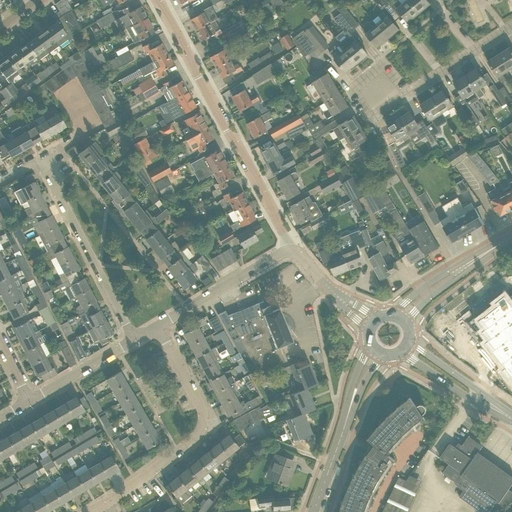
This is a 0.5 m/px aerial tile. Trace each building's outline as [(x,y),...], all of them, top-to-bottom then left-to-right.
[(72,10),(66,0),(60,0),(55,4),(58,11),(61,16),(71,11),(72,10)] [(275,10),(283,4),(280,0),(273,0),(273,1),(271,0),(269,0),(275,10)] [(381,0),(372,0),(380,8),(385,4),(386,5),(381,0)] [(393,0),(391,2),(394,6),(401,14),(402,16),(407,22),(418,13),(408,0),(407,0),(393,0)] [(407,0),(408,0),(418,13),(429,4),(425,0),(407,0)] [(141,6),(132,11),(129,6),(122,10),(121,10),(124,15),(119,18),(125,28),(132,25),(146,17),(141,6)] [(196,31),(218,19),(211,6),(203,11),(204,13),(190,20),(196,31)] [(359,25),(345,8),(343,8),(339,11),(341,14),(354,29),(359,25)] [(51,16),(56,22),(46,29),(56,42),(55,42),(58,46),(72,35),(71,34),(61,16),(58,11),(51,16)] [(71,11),(61,16),(71,34),(81,29),(71,11)] [(354,29),(341,14),(339,11),(340,14),(333,19),(345,33),(352,28),(354,30),(354,29)] [(398,29),(392,22),(383,12),(378,16),(381,21),(376,25),(387,38),(398,29)] [(115,21),(110,13),(99,19),(95,21),(100,29),(115,21)] [(132,25),(125,28),(134,44),(139,42),(139,41),(146,38),(143,32),(152,28),(146,17),(132,25)] [(215,20),(218,19),(196,31),(202,41),(215,34),(216,36),(222,33),(215,20)] [(228,37),(245,28),(241,21),(225,30),(228,37)] [(376,47),(387,38),(376,25),(370,30),(366,26),(361,29),(376,47)] [(321,54),(329,47),(312,26),(304,33),(308,37),(296,47),(303,58),(317,49),(321,54)] [(46,29),(36,37),(48,53),(58,46),(55,42),(56,42),(46,29)] [(233,45),(250,36),(246,29),(229,38),(233,45)] [(288,49),(294,45),(287,34),(281,38),(288,49)] [(356,41),(351,35),(340,43),(356,63),(367,54),(356,41)] [(38,61),(48,53),(36,37),(26,44),(35,56),(38,61)] [(279,41),(272,45),(276,53),(284,49),(279,41)] [(161,44),(152,48),(149,43),(142,47),(145,53),(147,52),(153,62),(139,69),(167,54),(161,44)] [(345,73),(356,63),(340,43),(339,44),(345,50),(339,54),(334,48),(329,53),(345,73)] [(16,51),(28,67),(32,64),(29,60),(35,56),(26,44),(16,51)] [(217,54),(210,57),(216,68),(231,60),(235,57),(232,51),(229,45),(216,52),(217,54)] [(93,57),(96,56),(92,48),(83,53),(92,70),(98,66),(93,57)] [(499,55),(509,71),(511,74),(511,51),(510,48),(499,55)] [(16,51),(15,49),(10,53),(9,55),(10,56),(6,58),(6,59),(19,76),(23,73),(19,68),(25,64),(27,67),(28,67),(16,51)] [(111,71),(133,60),(128,51),(106,63),(111,71)] [(258,58),(248,64),(251,69),(261,63),(272,56),(270,52),(259,59),(258,58)] [(164,70),(172,65),(167,54),(139,69),(143,76),(154,70),(156,74),(157,73),(160,79),(166,75),(164,70)] [(503,75),(509,71),(499,55),(488,63),(498,78),(501,83),(506,79),(503,75)] [(6,59),(6,58),(5,56),(0,60),(0,71),(5,78),(9,75),(11,77),(13,78),(17,74),(19,76),(6,59)] [(72,63),(69,65),(76,75),(75,75),(76,76),(78,81),(90,75),(88,73),(81,58),(72,63)] [(277,74),(286,69),(280,59),(271,64),(273,67),(277,74)] [(239,63),(234,66),(231,60),(216,68),(222,78),(236,71),(237,73),(243,70),(239,63)] [(49,66),(45,69),(49,75),(54,71),(59,67),(55,62),(50,66),(49,66)] [(270,64),(252,76),(257,84),(276,74),(270,64)] [(66,67),(63,69),(71,79),(76,76),(75,75),(76,75),(69,65),(66,67)] [(39,83),(49,75),(45,69),(35,76),(39,83)] [(66,83),(71,79),(63,69),(58,73),(66,83)] [(486,85),(482,78),(476,70),(466,77),(479,98),(484,95),(480,89),(486,85)] [(122,85),(139,76),(136,71),(120,80),(118,81),(120,84),(121,83),(122,85)] [(62,87),(66,83),(58,73),(54,76),(62,87)] [(324,104),(339,94),(327,74),(306,87),(314,100),(320,96),(324,104)] [(39,83),(35,76),(33,75),(23,82),(25,84),(29,90),(39,83)] [(81,86),(93,80),(90,75),(78,81),(81,86)] [(57,90),(62,87),(54,76),(48,80),(57,90)] [(472,103),(479,98),(466,77),(454,84),(466,103),(470,100),(472,103)] [(137,94),(154,85),(150,78),(137,86),(140,91),(137,93),(137,94)] [(51,95),(57,90),(48,80),(42,84),(46,88),(51,95)] [(84,92),(95,85),(93,80),(81,86),(84,92)] [(181,81),(172,86),(169,80),(162,84),(163,86),(160,88),(167,102),(187,91),(181,81)] [(25,84),(17,90),(11,83),(4,88),(14,101),(28,89),(29,90),(25,84)] [(42,84),(37,88),(40,92),(46,88),(42,84)] [(498,91),(494,84),(488,87),(500,107),(506,103),(498,91)] [(87,97),(98,90),(95,85),(84,92),(87,97)] [(146,101),(159,93),(154,85),(137,94),(142,102),(145,100),(146,101)] [(506,103),(511,100),(503,87),(498,91),(506,103)] [(5,107),(14,101),(4,88),(0,90),(0,93),(4,99),(1,102),(5,107)] [(90,102),(101,96),(98,90),(87,97),(90,102)] [(256,95),(250,98),(245,90),(232,97),(240,111),(253,105),(253,104),(259,100),(256,95)] [(167,102),(164,104),(173,120),(187,112),(184,107),(193,102),(187,91),(167,102)] [(433,98),(432,98),(442,113),(453,106),(443,91),(433,98)] [(332,116),(347,107),(339,94),(324,104),(328,110),(323,113),(326,119),(332,116)] [(93,107),(104,101),(101,96),(90,102),(93,107)] [(274,109),(289,101),(287,97),(272,105),(274,109)] [(432,98),(421,106),(433,124),(435,128),(433,130),(436,135),(440,131),(439,126),(447,121),(442,113),(432,98)] [(95,112),(107,106),(104,101),(93,107),(95,112)] [(467,104),(462,108),(470,120),(475,128),(481,124),(476,117),(475,117),(467,104)] [(98,118),(110,112),(107,106),(95,112),(98,118)] [(65,126),(59,115),(54,107),(42,114),(53,134),(65,126)] [(470,120),(462,108),(457,111),(465,124),(470,120)] [(101,123),(115,115),(113,111),(110,112),(98,118),(101,123)] [(263,122),(272,118),(269,112),(247,124),(255,138),(268,131),(263,122)] [(180,129),(186,140),(207,129),(198,113),(182,121),(185,127),(180,129)] [(419,128),(415,121),(410,113),(399,120),(411,139),(421,132),(419,128)] [(42,116),(27,124),(35,139),(37,142),(41,140),(53,134),(42,114),(41,114),(42,116)] [(299,114),(276,127),(281,135),(285,132),(288,130),(303,121),(301,117),(299,114)] [(116,121),(118,120),(115,115),(101,123),(104,128),(116,122),(116,121)] [(341,117),(324,127),(312,135),(313,137),(315,140),(332,130),(334,130),(334,131),(339,141),(360,128),(353,117),(344,122),(341,117)] [(324,127),(320,120),(313,125),(309,118),(303,121),(308,129),(312,135),(324,127)] [(126,135),(118,121),(118,120),(116,121),(116,122),(104,128),(109,137),(113,135),(117,141),(119,140),(126,135)] [(163,120),(158,122),(162,129),(166,127),(166,126),(163,120)] [(411,139),(399,120),(394,122),(393,120),(386,124),(397,142),(403,139),(407,145),(412,141),(410,139),(411,139)] [(290,140),(308,129),(303,121),(288,130),(285,132),(290,140)] [(21,135),(14,139),(21,151),(33,145),(37,142),(35,139),(27,124),(21,128),(21,135)] [(507,126),(501,130),(504,134),(510,130),(507,126)] [(353,148),(367,140),(360,128),(339,141),(344,149),(343,150),(347,155),(354,150),(353,148)] [(197,148),(200,153),(207,149),(204,144),(213,139),(207,129),(186,140),(192,151),(197,148)] [(430,132),(428,130),(423,133),(431,146),(431,145),(436,142),(430,132)] [(7,143),(3,139),(0,134),(0,149),(4,156),(8,154),(10,157),(21,151),(14,139),(7,143)] [(124,149),(131,144),(126,135),(119,140),(124,149)] [(491,137),(484,140),(487,146),(493,144),(491,137)] [(145,139),(132,145),(135,151),(142,164),(155,157),(149,146),(145,139)] [(277,150),(286,145),(283,139),(274,144),(273,143),(261,150),(264,155),(262,158),(265,164),(280,156),(277,150)] [(99,156),(103,153),(94,142),(78,154),(87,166),(99,156)] [(395,142),(389,146),(401,171),(407,167),(395,142)] [(318,146),(309,151),(312,156),(321,150),(318,146)] [(463,149),(456,153),(461,160),(468,156),(463,149)] [(210,154),(191,164),(195,171),(201,167),(206,177),(213,173),(227,166),(221,155),(218,150),(210,154)] [(321,152),(322,151),(321,150),(312,156),(311,156),(311,157),(307,159),(311,166),(325,158),(321,152)] [(476,151),(467,157),(490,186),(493,184),(495,189),(487,193),(493,205),(497,214),(499,213),(500,216),(511,210),(511,208),(505,194),(503,189),(501,185),(492,172),(476,151)] [(99,156),(87,166),(95,176),(98,180),(101,177),(110,171),(109,171),(113,168),(109,163),(106,165),(99,156)] [(292,157),(283,162),(280,156),(265,164),(268,169),(271,169),(274,174),(296,163),(292,157)] [(134,174),(141,168),(137,160),(129,167),(134,174)] [(390,177),(396,174),(389,160),(384,163),(390,177)] [(165,164),(148,173),(153,182),(170,173),(165,164)] [(224,181),(233,176),(227,166),(213,173),(219,183),(217,184),(220,190),(227,186),(224,181)] [(345,166),(335,172),(337,175),(336,175),(341,183),(352,177),(345,166)] [(509,186),(503,189),(505,194),(511,208),(511,166),(509,168),(511,174),(511,181),(508,183),(509,186)] [(141,168),(134,174),(141,183),(147,179),(141,168)] [(101,177),(98,180),(101,184),(109,194),(121,184),(124,181),(116,171),(112,174),(110,171),(101,177)] [(299,178),(296,173),(294,173),(278,181),(288,199),(300,192),(294,182),(297,180),(299,178)] [(336,175),(336,176),(335,175),(329,178),(329,179),(319,185),(324,195),(342,185),(341,183),(336,175)] [(363,196),(363,195),(352,177),(341,183),(342,185),(352,203),(363,196)] [(164,197),(172,192),(165,179),(156,183),(164,197)] [(461,195),(468,191),(462,180),(455,184),(461,195)] [(198,181),(184,189),(189,198),(203,190),(198,181)] [(20,205),(26,202),(40,195),(33,182),(14,192),(20,205)] [(128,194),(129,194),(121,184),(109,194),(115,202),(113,203),(118,209),(131,199),(128,194)] [(381,184),(374,188),(381,200),(385,207),(392,203),(388,196),(381,184)] [(373,188),(363,195),(363,196),(373,214),(385,207),(381,200),(374,188),(373,188)] [(153,189),(147,194),(153,205),(154,203),(159,200),(153,189)] [(242,192),(233,197),(230,192),(222,196),(225,202),(227,201),(233,211),(247,203),(242,192)] [(428,214),(435,210),(426,194),(419,198),(428,214)] [(46,206),(40,195),(26,202),(29,208),(24,210),(29,220),(44,213),(48,211),(46,206)] [(412,215),(419,211),(409,195),(402,200),(412,215)] [(311,205),(312,203),(309,196),(291,206),(292,207),(290,208),(293,214),(295,213),(301,224),(310,219),(311,222),(323,216),(323,215),(322,216),(320,212),(313,216),(308,207),(311,205)] [(0,205),(4,214),(11,211),(4,197),(0,199),(0,205)] [(202,213),(217,205),(213,197),(192,209),(196,216),(201,213),(202,213)] [(467,203),(462,206),(457,198),(442,207),(447,217),(440,221),(443,227),(442,227),(452,243),(484,224),(471,203),(468,205),(467,203)] [(135,202),(131,199),(118,209),(123,215),(125,214),(131,222),(143,212),(135,202)] [(230,226),(233,231),(255,219),(252,214),(253,214),(247,203),(233,211),(238,221),(230,226)] [(154,226),(169,214),(166,209),(154,218),(154,217),(149,219),(143,212),(131,222),(139,232),(139,231),(142,235),(154,226)] [(396,209),(389,213),(400,230),(407,242),(400,246),(405,254),(410,262),(411,262),(411,263),(421,258),(421,257),(424,255),(423,254),(414,239),(410,232),(409,229),(396,209)] [(44,213),(29,220),(33,228),(34,227),(38,236),(56,227),(50,215),(48,211),(44,213)] [(314,229),(327,222),(323,216),(311,222),(310,223),(314,229)] [(419,224),(409,229),(410,232),(414,239),(423,254),(424,255),(438,248),(438,247),(423,221),(419,224)] [(254,236),(262,232),(258,225),(250,229),(236,237),(243,248),(257,240),(254,236)] [(157,230),(156,230),(154,226),(142,235),(145,233),(148,237),(145,239),(153,250),(165,240),(157,230)] [(56,227),(38,236),(46,252),(45,252),(46,252),(61,245),(64,243),(62,238),(56,227)] [(365,247),(373,244),(366,228),(358,232),(365,247)] [(222,246),(233,238),(229,231),(217,238),(218,239),(213,242),(216,248),(221,245),(222,246)] [(358,232),(337,240),(343,255),(349,270),(364,264),(359,250),(365,247),(358,232)] [(10,245),(15,243),(11,234),(6,236),(10,245)] [(20,246),(26,243),(22,237),(17,240),(20,246)] [(165,240),(153,250),(161,260),(164,264),(168,261),(181,251),(180,250),(176,254),(173,251),(173,250),(165,240)] [(379,259),(389,253),(382,241),(373,246),(366,249),(368,259),(380,280),(398,270),(394,262),(385,267),(382,263),(381,263),(379,259)] [(332,259),(325,243),(323,242),(318,244),(317,246),(324,263),(328,261),(334,276),(349,270),(343,255),(332,259)] [(14,253),(19,251),(15,243),(10,245),(14,253)] [(61,245),(46,252),(50,260),(55,258),(59,265),(73,258),(67,247),(64,243),(61,245)] [(233,254),(231,250),(230,249),(211,260),(217,271),(236,260),(232,254),(233,254)] [(168,261),(164,264),(167,267),(175,277),(193,264),(192,263),(192,264),(181,251),(168,261)] [(206,272),(212,267),(202,255),(196,260),(206,272)] [(75,272),(78,270),(73,258),(59,265),(63,273),(58,276),(62,284),(77,276),(75,272)] [(10,268),(6,271),(3,264),(0,265),(0,280),(15,273),(13,269),(10,268)] [(191,274),(197,269),(193,264),(175,277),(184,289),(195,280),(191,274)] [(27,279),(32,276),(27,266),(22,269),(27,279)] [(12,281),(17,278),(15,273),(0,280),(0,292),(1,295),(15,288),(12,281)] [(77,276),(62,284),(64,283),(67,288),(63,291),(68,300),(75,297),(89,290),(83,279),(79,280),(77,276)] [(46,282),(41,285),(44,290),(49,288),(46,282)] [(7,307),(24,298),(21,285),(15,288),(1,295),(7,307)] [(49,290),(43,293),(47,301),(53,298),(49,290)] [(79,305),(75,308),(78,315),(93,308),(97,306),(95,301),(89,290),(75,297),(79,305)] [(39,304),(35,306),(38,311),(47,306),(42,296),(37,299),(39,304)] [(24,299),(24,298),(7,307),(13,319),(27,312),(23,305),(26,303),(24,299)] [(511,306),(506,299),(481,319),(488,327),(485,330),(491,338),(488,341),(495,349),(492,352),(504,368),(501,371),(511,384),(511,306)] [(225,311),(218,315),(238,353),(239,353),(239,354),(245,351),(258,374),(277,366),(276,365),(284,362),(278,348),(293,342),(279,309),(272,312),(269,306),(265,308),(263,302),(254,305),(244,309),(243,308),(238,310),(238,311),(233,313),(233,314),(227,316),(225,311)] [(50,325),(55,322),(47,306),(38,311),(41,317),(45,314),(50,325)] [(93,308),(78,315),(86,331),(105,321),(99,310),(97,306),(93,308)] [(222,329),(220,325),(216,316),(208,320),(215,333),(222,329)] [(19,340),(33,333),(27,321),(13,328),(19,340)] [(110,330),(112,328),(108,321),(105,322),(105,321),(86,331),(87,331),(88,330),(93,339),(94,339),(95,342),(99,340),(101,346),(108,342),(106,338),(112,334),(110,330)] [(203,339),(201,335),(197,327),(183,334),(190,346),(203,339)] [(35,339),(41,336),(39,331),(33,333),(19,340),(25,352),(44,342),(38,345),(35,339)] [(223,343),(228,340),(223,331),(218,334),(223,343)] [(82,350),(81,349),(75,337),(67,341),(74,354),(82,350)] [(196,357),(209,350),(203,339),(190,346),(196,357)] [(228,352),(233,349),(228,340),(223,343),(228,352)] [(60,349),(67,346),(64,341),(56,345),(55,347),(57,351),(60,349)] [(50,354),(50,355),(44,342),(25,352),(31,364),(50,354)] [(75,364),(72,356),(67,346),(60,349),(69,367),(75,364)] [(202,370),(221,360),(214,347),(209,350),(196,357),(202,370)] [(238,365),(244,362),(239,354),(239,353),(238,353),(230,358),(233,364),(236,362),(238,365)] [(475,367),(483,361),(478,353),(470,359),(475,367)] [(55,367),(56,365),(50,354),(31,364),(37,376),(40,374),(43,380),(43,381),(56,374),(56,373),(57,372),(57,370),(57,368),(55,367)] [(216,362),(221,360),(202,370),(209,381),(222,374),(216,362)] [(243,375),(249,372),(244,362),(238,365),(243,375)] [(298,391),(287,396),(289,395),(304,389),(306,389),(317,384),(309,363),(299,367),(297,363),(289,366),(297,383),(300,391),(298,391)] [(112,391),(126,383),(119,372),(106,380),(112,391)] [(231,376),(225,379),(222,374),(209,381),(209,382),(208,382),(207,384),(209,388),(211,389),(212,388),(215,393),(233,383),(235,382),(231,376)] [(250,381),(245,383),(248,390),(253,387),(250,381)] [(119,403),(132,395),(126,383),(112,391),(119,403)] [(233,383),(215,393),(221,404),(235,397),(239,395),(233,383)] [(289,395),(287,396),(292,408),(296,407),(300,415),(303,414),(314,409),(306,389),(304,389),(289,395)] [(91,404),(96,401),(90,392),(85,395),(91,404)] [(126,414),(139,406),(132,395),(119,403),(126,414)] [(235,397),(221,404),(228,416),(231,415),(233,418),(242,413),(247,410),(260,403),(261,401),(258,396),(244,404),(243,401),(238,403),(235,397)] [(85,411),(78,400),(76,397),(65,404),(73,418),(85,411)] [(418,405),(416,407),(410,397),(405,401),(400,409),(398,406),(394,411),(390,419),(387,416),(383,421),(380,429),(377,427),(373,432),(370,440),(368,438),(367,439),(374,445),(367,456),(366,455),(362,460),(361,469),(358,468),(355,473),(354,482),(351,481),(349,486),(348,495),(345,494),(343,500),(343,509),(340,508),(339,511),(364,511),(365,511),(363,510),(365,504),(367,505),(369,499),(367,498),(370,492),(372,493),(375,487),(373,486),(376,480),(378,481),(381,475),(379,474),(383,469),(385,470),(389,464),(387,463),(390,458),(394,462),(395,461),(386,454),(390,449),(388,448),(392,443),(394,444),(398,439),(397,438),(401,433),(403,435),(408,430),(406,429),(411,424),(412,426),(417,422),(416,420),(421,416),(424,420),(425,419),(422,415),(424,414),(425,413),(425,412),(426,412),(426,411),(426,410),(426,409),(426,408),(425,407),(425,406),(424,406),(423,405),(422,405),(421,405),(420,405),(419,405),(418,405)] [(96,414),(101,411),(96,401),(91,404),(96,414)] [(61,425),(73,418),(65,404),(53,411),(61,425)] [(265,417),(272,414),(268,405),(260,409),(265,417)] [(133,426),(146,418),(139,406),(126,414),(133,426)] [(260,409),(259,407),(254,409),(260,420),(264,418),(265,417),(260,409)] [(254,423),(260,420),(254,409),(248,412),(254,423)] [(50,432),(61,425),(53,411),(41,417),(50,432)] [(249,426),(254,423),(248,412),(243,415),(249,426)] [(287,420),(286,421),(290,432),(291,433),(295,431),(298,439),(311,434),(303,414),(300,415),(287,420)] [(110,424),(106,418),(104,415),(99,418),(104,427),(110,424)] [(243,429),(249,426),(243,415),(237,418),(243,429)] [(38,439),(50,432),(41,417),(30,424),(38,439)] [(140,438),(153,430),(146,418),(133,426),(140,438)] [(238,431),(243,429),(237,418),(232,421),(238,431)] [(27,446),(38,439),(30,424),(18,431),(27,446)] [(110,437),(115,434),(110,424),(104,427),(110,437)] [(85,439),(94,434),(91,429),(82,434),(85,439)] [(147,449),(160,441),(153,430),(140,438),(147,449)] [(15,452),(27,446),(18,431),(7,438),(15,452)] [(76,445),(85,439),(82,434),(72,440),(76,445)] [(238,447),(244,442),(238,434),(232,439),(228,435),(218,444),(229,458),(232,462),(239,457),(234,452),(238,448),(238,447)] [(90,447),(99,441),(96,436),(87,441),(90,447)] [(118,438),(112,441),(118,451),(123,448),(122,447),(129,442),(127,437),(119,442),(118,438)] [(480,511),(498,511),(505,507),(511,502),(511,492),(508,490),(511,483),(511,476),(478,452),(481,448),(468,438),(468,437),(459,450),(451,445),(442,458),(441,458),(449,464),(442,473),(456,483),(455,484),(463,490),(459,497),(480,511)] [(0,452),(4,459),(15,452),(7,438),(0,441),(0,452)] [(68,442),(63,445),(60,440),(56,442),(59,447),(62,453),(71,447),(68,442)] [(78,454),(90,447),(87,441),(75,448),(78,454)] [(224,462),(229,458),(218,444),(207,452),(217,465),(218,465),(220,468),(226,464),(224,462)] [(53,458),(62,453),(59,447),(50,453),(53,458)] [(66,461),(78,454),(75,448),(63,455),(66,460),(66,461)] [(123,460),(128,457),(123,448),(118,451),(123,460)] [(207,473),(217,465),(207,452),(197,461),(207,473)] [(292,461),(282,457),(274,454),(265,479),(281,485),(281,484),(287,486),(290,476),(287,475),(292,461)] [(57,466),(66,460),(63,455),(54,461),(57,466)] [(42,466),(51,461),(48,456),(39,461),(42,466)] [(119,469),(114,461),(111,456),(99,462),(107,476),(119,469)] [(239,469),(246,461),(242,458),(235,466),(236,467),(239,469)] [(196,461),(195,460),(193,460),(187,465),(186,467),(187,469),(200,485),(205,482),(201,478),(207,473),(197,461),(196,461)] [(45,471),(54,466),(51,461),(42,466),(45,471)] [(28,473),(37,468),(34,462),(25,468),(28,473)] [(96,483),(107,476),(99,462),(88,469),(96,483)] [(18,479),(28,473),(25,468),(15,474),(18,479)] [(84,490),(96,483),(88,469),(76,476),(84,490)] [(187,469),(176,478),(191,496),(190,494),(194,491),(191,487),(197,482),(200,486),(200,485),(187,469)] [(32,481),(41,475),(38,470),(29,475),(32,481)] [(22,486),(32,481),(29,475),(19,481),(22,486)] [(4,487),(14,481),(11,476),(1,482),(4,487)] [(73,497),(84,490),(76,476),(64,483),(73,497)] [(406,511),(419,487),(402,479),(398,477),(382,511),(406,511)] [(178,506),(191,496),(176,478),(166,486),(175,498),(173,500),(178,506)] [(222,489),(228,481),(224,478),(218,486),(222,489)] [(61,503),(73,497),(64,483),(53,490),(61,503)] [(9,494),(18,489),(15,484),(6,489),(9,494)] [(216,497),(222,489),(218,486),(212,494),(216,497)] [(0,499),(9,494),(6,489),(0,492),(0,499)] [(50,510),(61,503),(53,490),(41,496),(50,510)] [(35,511),(46,511),(50,510),(41,496),(30,503),(35,511)] [(288,498),(273,499),(272,496),(256,498),(257,508),(272,507),(271,511),(273,511),(289,511),(288,498)] [(206,511),(212,502),(208,499),(206,501),(203,499),(200,503),(203,505),(201,507),(201,508),(206,511)] [(19,511),(35,511),(30,503),(18,510),(19,511)]
